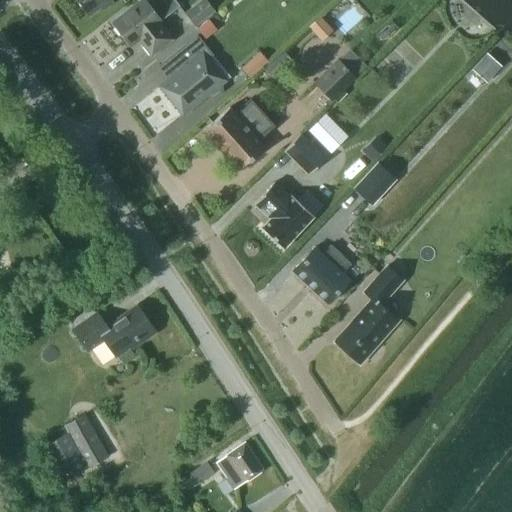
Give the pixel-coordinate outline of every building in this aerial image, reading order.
[(75,0),(87,16),(100,6),(102,10),(112,2),(110,0),(75,0)] [(151,54),(171,39),(158,22),(179,5),(174,0),(144,0),(143,0),(113,23),(129,44),(138,37),(151,54)] [(184,12),(195,26),(208,16),(197,2),(184,12)] [(318,24),(327,40),(340,32),(331,16),(318,24)] [(217,30),(208,19),(196,28),(205,39),(217,30)] [(219,84),(224,80),(229,76),(211,55),(198,38),(189,46),(187,43),(166,59),(174,69),(172,76),(160,86),(179,110),(191,100),(195,104),(207,94),(208,95),(212,97),(221,90),(220,85),(219,84)] [(293,61),(283,50),(262,67),(273,79),(293,61)] [(501,66),(486,52),(471,69),(486,83),(501,66)] [(356,77),(337,58),(313,82),(331,101),(356,77)] [(237,170),(264,146),(258,139),(273,126),(250,99),(235,113),(229,107),(202,131),(237,170)] [(333,112),(317,131),(341,152),(358,134),(333,112)] [(325,157),(300,132),(282,150),(306,175),(325,157)] [(387,138),(370,148),(376,157),(393,147),(387,138)] [(377,162),(354,187),(371,204),(395,179),(377,162)] [(283,248),(313,215),(292,195),(289,197),(273,182),(254,203),(270,218),(261,227),(283,248)] [(320,255),(314,248),(293,270),(326,302),(347,280),(340,273),(350,263),(330,245),(320,255)] [(372,301),(334,343),(358,364),(360,362),(361,363),(370,354),(368,352),(379,341),(380,342),(398,322),(380,306),(402,283),(385,268),(363,293),(372,301)] [(130,348),(154,332),(135,305),(105,326),(95,312),(72,328),(87,349),(103,338),(116,356),(129,347),(130,348)] [(84,413),(63,425),(87,468),(108,456),(84,413)] [(234,488),(262,469),(244,443),(217,462),(234,488)] [(214,473),(206,461),(188,473),(196,485),(214,473)]
